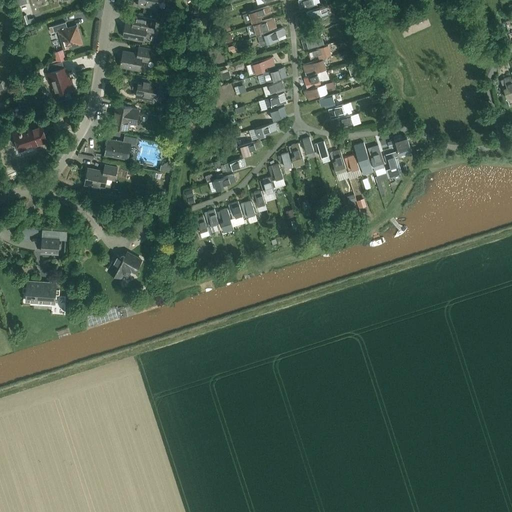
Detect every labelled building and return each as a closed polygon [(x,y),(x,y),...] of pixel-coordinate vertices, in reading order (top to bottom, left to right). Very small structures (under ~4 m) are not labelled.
[(138,0),(137,6),(144,7),(143,12),(151,14),(152,9),(157,9),(158,0),(138,0)] [(205,2),(197,0),(193,0),(191,13),(203,16),(205,2)] [(268,7),(249,13),(252,21),(262,18),(261,16),(270,14),(268,7)] [(328,16),(328,14),(325,7),(306,13),(308,20),(322,16),(323,18),(328,16)] [(153,32),(155,20),(134,16),(133,23),(126,21),(122,42),(123,37),(144,41),(146,31),(153,32)] [(253,25),(256,34),(278,27),(274,18),(253,25)] [(64,50),(82,44),(77,25),(67,28),(65,23),(52,27),(54,33),(58,31),(64,50)] [(286,39),(283,28),(264,34),(268,45),(286,39)] [(224,35),(227,43),(233,41),(230,33),(224,35)] [(301,39),(304,49),(324,43),(320,33),(301,39)] [(227,47),(230,54),(238,51),(236,44),(227,47)] [(328,44),(321,46),(308,51),(311,60),(331,54),(328,44)] [(148,62),(151,50),(138,47),(137,54),(123,51),(120,66),(139,70),(141,61),(148,62)] [(62,50),(53,53),(56,64),(65,61),(62,50)] [(272,58),(253,63),(256,73),(266,70),(265,67),(274,64),(272,58)] [(323,59),(316,61),(312,63),(303,65),(306,75),(326,69),(323,59)] [(266,82),(275,79),(275,80),(287,77),(284,67),(263,73),(266,82)] [(74,89),(70,79),(68,80),(64,68),(45,74),(48,82),(51,81),(56,95),(57,95),(58,100),(57,100),(57,101),(70,97),(70,96),(68,97),(67,93),(68,92),(68,91),(74,89)] [(220,71),(222,80),(230,78),(228,69),(220,71)] [(321,85),(317,74),(304,78),(307,89),(321,85)] [(507,101),(511,99),(511,77),(501,81),(507,101)] [(155,101),(159,81),(142,78),(141,84),(133,83),(132,89),(137,90),(135,97),(155,101)] [(282,81),(269,85),(271,92),(284,88),(282,81)] [(306,98),(319,94),(317,87),(304,91),(306,98)] [(270,98),(273,108),(287,104),(283,94),(270,98)] [(321,106),(334,102),(332,95),(319,100),(321,106)] [(132,108),(116,105),(114,114),(115,114),(114,119),(113,119),(112,126),(119,128),(120,129),(122,129),(124,129),(127,129),(129,122),(135,124),(138,110),(131,109),(132,108)] [(330,116),(344,112),(342,105),(328,110),(330,116)] [(235,108),(236,114),(245,111),(243,106),(235,108)] [(278,119),(286,116),(283,107),(270,111),(272,118),(278,116),(278,119)] [(339,127),(352,123),(350,116),(337,120),(339,127)] [(256,129),(258,135),(259,138),(278,132),(275,123),(256,129)] [(33,146),(47,141),(42,126),(20,133),(20,131),(13,133),(21,157),(35,152),(33,146)] [(223,144),(231,140),(229,135),(221,139),(223,144)] [(401,135),(394,137),(399,155),(411,151),(407,137),(402,138),(401,135)] [(135,145),(137,138),(124,136),(123,142),(107,139),(104,155),(128,160),(131,144),(135,145)] [(309,138),(299,141),(306,162),(316,159),(309,138)] [(260,140),(241,146),(244,156),(251,154),(251,151),(262,147),(260,140)] [(324,142),(314,145),(317,154),(320,153),(321,158),(329,156),(324,142)] [(294,157),(292,158),(295,167),(305,164),(299,143),(291,146),(294,157)] [(362,174),(372,171),(364,143),(354,146),(362,174)] [(378,146),(368,149),(374,170),(384,167),(378,146)] [(341,150),(330,153),(337,174),(347,171),(341,150)] [(288,153),(281,155),(285,169),(292,166),(288,153)] [(389,163),(386,164),(390,177),(400,174),(393,153),(387,155),(389,163)] [(358,170),(354,155),(345,158),(349,173),(358,170)] [(225,164),(227,171),(245,166),(243,159),(225,164)] [(114,180),(117,167),(105,165),(103,172),(88,169),(85,184),(104,188),(106,178),(114,180)] [(269,167),(274,181),(283,178),(279,165),(269,167)] [(237,181),(235,174),(214,181),(217,190),(225,188),(224,185),(237,181)] [(276,191),(271,177),(262,180),(267,193),(276,191)] [(194,196),(192,189),(184,192),(186,198),(194,196)] [(251,194),(255,207),(265,205),(260,191),(251,194)] [(347,197),(349,203),(356,201),(354,194),(347,197)] [(356,200),(359,208),(366,206),(364,198),(356,200)] [(250,201),(240,204),(244,217),(247,216),(249,222),(256,220),(250,201)] [(232,226),(244,223),(238,202),(228,205),(232,218),(229,219),(232,226)] [(226,209),(219,211),(222,220),(220,221),(223,231),(232,228),(226,209)] [(213,232),(220,229),(214,210),(207,212),(213,232)] [(293,210),(286,212),(288,219),(295,217),(293,210)] [(196,219),(194,220),(196,228),(199,227),(202,238),(209,236),(203,216),(196,218),(196,219)] [(141,218),(131,225),(135,231),(127,237),(132,244),(140,237),(138,234),(148,227),(141,218)] [(120,231),(124,238),(134,231),(129,224),(120,231)] [(42,252),(57,254),(58,240),(67,240),(68,232),(57,231),(56,239),(43,238),(42,252)] [(142,260),(128,252),(126,255),(124,254),(120,255),(119,257),(116,255),(107,271),(122,280),(124,276),(125,276),(129,275),(131,273),(134,274),(142,260)] [(54,304),(55,283),(27,282),(26,302),(54,304)] [(122,306),(114,308),(116,315),(124,313),(122,306)]
